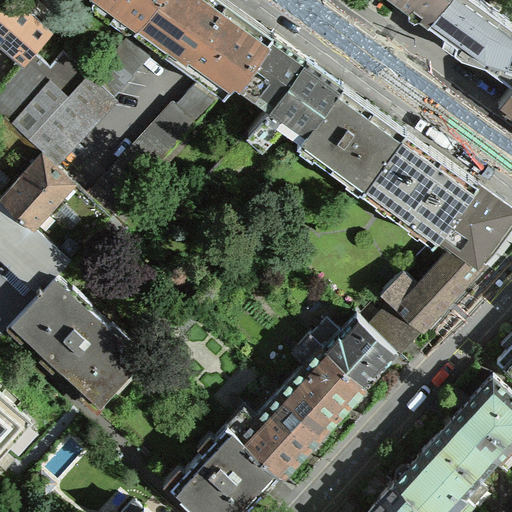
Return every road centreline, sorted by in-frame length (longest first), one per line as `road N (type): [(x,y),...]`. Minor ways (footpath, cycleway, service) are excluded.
road 1 (residential): [(511,286),(305,511)]
road 2 (tertiary): [(296,0),(511,155)]
